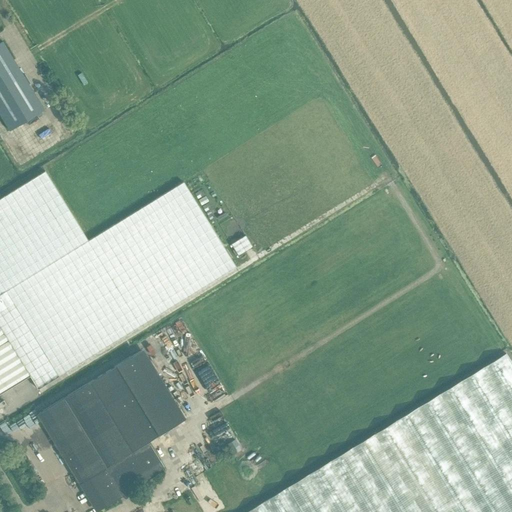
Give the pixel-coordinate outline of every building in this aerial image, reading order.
[(3,41),(0,43),(0,114),(9,130),(25,120),(29,125),(39,119),(36,114),(44,109),(3,41)] [(46,170),(0,198),(0,394),(29,376),(30,376),(38,389),(236,267),(184,182),(89,241),(46,170)] [(148,443),(186,420),(143,350),(38,414),(98,511),(165,470),(148,443)] [(511,511),(511,363),(506,353),(246,511),(511,511)] [(227,445),(233,455),(241,451),(234,440),(227,445)]
